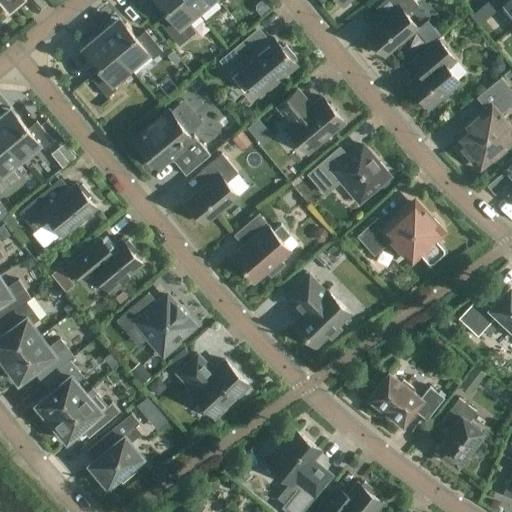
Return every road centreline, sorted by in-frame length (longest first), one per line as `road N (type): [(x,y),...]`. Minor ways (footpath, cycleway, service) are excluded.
road 1 (residential): [(461,511),(355,434),(249,334),(16,55)]
road 2 (residential): [(511,244),(423,160),(289,0)]
road 3 (residential): [(79,511),(0,419)]
